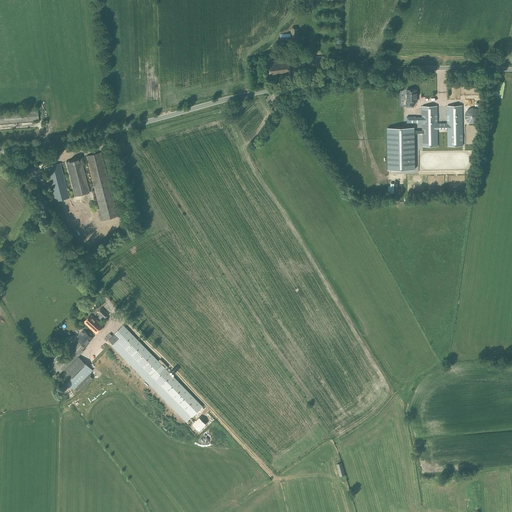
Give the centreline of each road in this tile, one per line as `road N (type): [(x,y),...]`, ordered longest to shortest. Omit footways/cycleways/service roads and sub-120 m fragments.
road 1 (unclassified): [(511,70),(358,72),(71,140),(0,149)]
road 2 (unknown): [(1,149),(112,308),(113,320),(87,351)]
